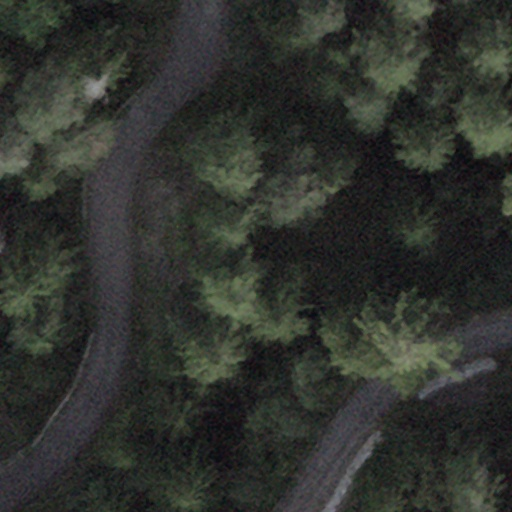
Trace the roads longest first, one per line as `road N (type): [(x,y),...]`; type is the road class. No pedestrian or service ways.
road 1 (unclassified): [(0,492),(48,458),(105,368),(121,167),(196,37),(199,0)]
road 2 (unclassified): [(511,333),(407,366),(367,406),(294,511)]
